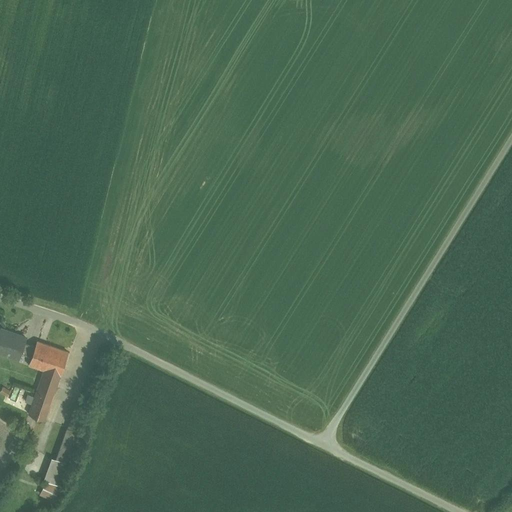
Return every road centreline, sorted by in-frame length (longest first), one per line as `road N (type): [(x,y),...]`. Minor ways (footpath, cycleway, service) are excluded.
road 1 (unclassified): [(0,299),(94,332),(458,511)]
road 2 (track): [(322,444),(511,135)]
